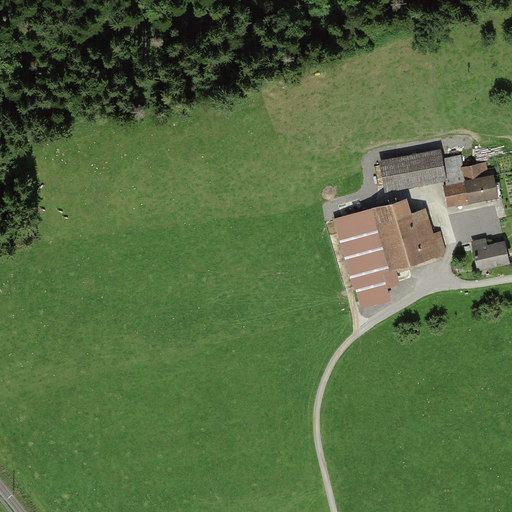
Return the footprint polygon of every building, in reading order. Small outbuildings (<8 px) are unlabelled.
[(446,152),(385,161),(389,191),(450,181),(447,159),(446,152)] [(451,186),(468,183),(465,166),(464,156),(447,159),(450,181),(451,186)] [(468,183),(492,179),(489,162),(465,166),(468,183)] [(377,185),(385,184),(383,170),(375,171),(377,185)] [(451,186),(447,186),(450,205),(503,197),(500,178),(492,179),(468,183),(451,186)] [(398,269),(384,222),(379,207),(336,220),(363,309),(395,299),(392,287),(403,284),(398,269)] [(398,269),(442,256),(428,209),(384,222),(398,269)] [(472,242),(479,271),(511,263),(511,255),(509,241),(491,245),(490,238),(472,242)]
